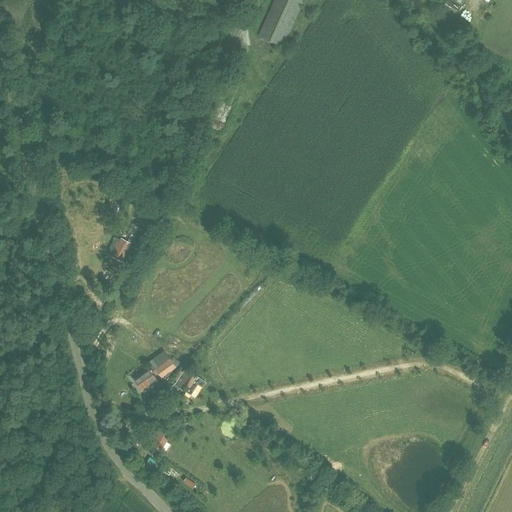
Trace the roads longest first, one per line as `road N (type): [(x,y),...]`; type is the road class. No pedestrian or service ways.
road 1 (unclassified): [(167,511),(113,455),(91,412),(0,49)]
road 2 (track): [(511,394),(454,511)]
